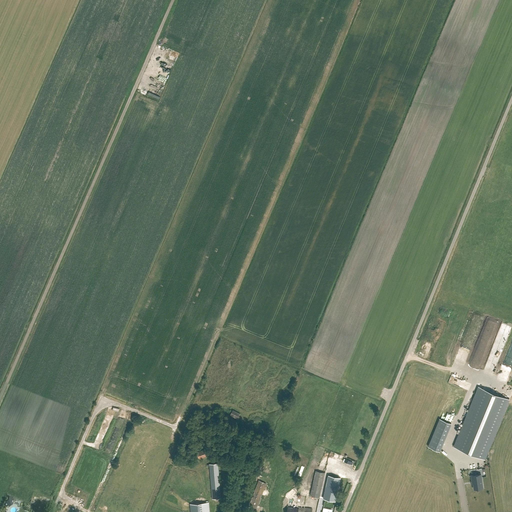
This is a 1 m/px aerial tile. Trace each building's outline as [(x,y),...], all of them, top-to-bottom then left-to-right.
[(511,342),(503,367),(510,369),(511,363),(511,342)] [(454,446),(484,458),(509,399),(479,387),(454,446)] [(237,418),(239,412),(231,409),(228,416),(237,418)] [(439,451),(442,446),(430,441),(428,446),(439,451)] [(199,458),(208,455),(206,449),(197,451),(199,458)] [(212,499),(221,498),(218,463),(209,464),(212,499)] [(319,497),(324,474),(325,472),(316,470),(310,496),(319,497)] [(473,481),(474,489),(476,489),(483,488),(481,477),(481,474),(471,475),(472,481),(473,481)] [(335,501),(340,477),(328,475),(323,498),(335,501)] [(254,511),(266,483),(259,480),(245,511),(254,511)] [(190,511),(209,511),(209,502),(190,504),(190,511)]
